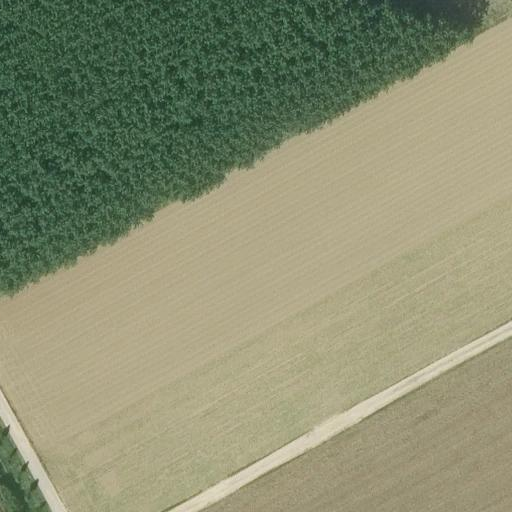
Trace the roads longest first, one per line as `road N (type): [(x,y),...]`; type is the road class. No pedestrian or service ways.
road 1 (track): [(182,511),(511,330)]
road 2 (track): [(0,407),(60,511)]
